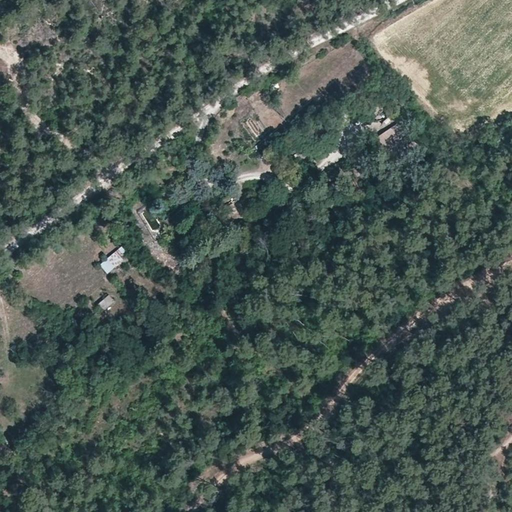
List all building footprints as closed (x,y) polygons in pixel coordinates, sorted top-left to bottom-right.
[(299,150),(320,134),(312,123),(278,149),(279,152),(282,156),(296,174),(299,172),(301,170),(309,164),(299,150)] [(343,140),(315,154),(322,168),(350,154),(343,140)] [(381,159),(391,175),(422,155),(410,140),(381,159)] [(345,189),(340,179),(321,189),(327,199),(345,189)] [(129,254),(122,247),(99,264),(107,273),(129,254)] [(103,311),(115,302),(110,294),(97,303),(103,311)]
